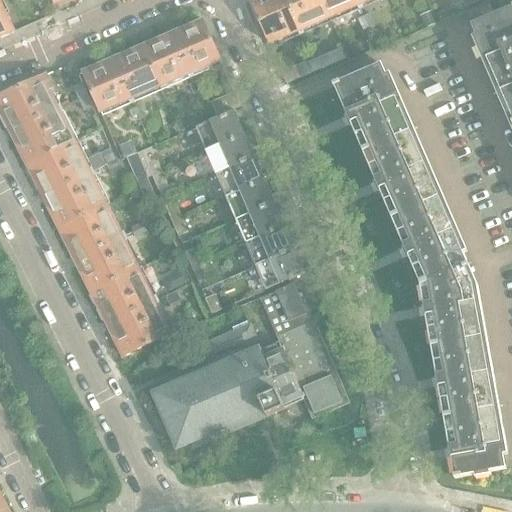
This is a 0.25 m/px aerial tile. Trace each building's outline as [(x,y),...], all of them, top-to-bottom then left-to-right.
[(330,19),(321,0),(251,0),(251,1),(270,45),(330,19)] [(372,0),(321,0),(330,19),(372,0)] [(0,39),(14,33),(0,2),(0,39)] [(511,8),(496,16),(490,2),(466,12),(501,93),(511,88),(511,8)] [(455,16),(452,9),(437,16),(440,22),(455,16)] [(432,13),(422,17),(427,29),(438,25),(432,13)] [(375,25),(370,14),(364,16),(369,28),(375,25)] [(369,28),(364,16),(358,19),(364,31),(369,28)] [(220,61),(203,21),(143,47),(161,87),(190,74),(220,61)] [(326,54),(320,40),(309,45),(315,59),(326,54)] [(161,87),(143,47),(83,73),(101,113),(161,87)] [(346,58),(343,50),(338,52),(342,60),(346,58)] [(324,68),(320,60),(316,62),(319,70),(324,68)] [(287,84),(310,74),(307,66),(305,63),(282,73),(287,84)] [(411,132),(397,100),(382,66),(335,86),(347,115),(344,116),(345,117),(349,126),(352,125),(363,152),(411,132)] [(75,143),(50,90),(52,89),(46,76),(0,97),(0,110),(28,165),(75,143)] [(204,91),(199,81),(194,83),(198,93),(204,91)] [(85,90),(83,83),(74,87),(76,94),(85,90)] [(198,93),(194,83),(189,85),(193,95),(198,93)] [(511,88),(501,93),(511,119),(511,88)] [(85,90),(76,94),(79,100),(88,96),(85,90)] [(216,115),(239,105),(234,94),(212,104),(212,106),(216,115)] [(88,96),(79,100),(82,106),(91,102),(88,96)] [(94,108),(91,102),(82,106),(84,112),(94,108)] [(216,115),(212,106),(208,108),(212,117),(216,115)] [(144,117),(140,107),(135,109),(139,119),(144,117)] [(212,117),(208,108),(203,110),(207,119),(212,117)] [(139,119),(135,109),(130,111),(134,121),(139,119)] [(207,119),(203,110),(199,112),(202,121),(207,119)] [(245,135),(239,122),(235,112),(190,132),(200,155),(207,152),(245,135)] [(202,121),(199,112),(194,114),(198,123),(202,121)] [(198,123),(194,114),(189,116),(193,125),(198,123)] [(193,125),(189,116),(185,118),(189,127),(193,125)] [(189,127),(185,118),(180,120),(184,129),(189,127)] [(184,129),(180,120),(175,122),(179,131),(184,129)] [(440,199),(425,166),(411,132),(363,152),(376,181),(373,182),(373,183),(378,192),(380,191),(392,219),(440,199)] [(255,159),(251,149),(245,135),(207,152),(217,175),(255,159)] [(137,153),(132,142),(120,147),(125,158),(137,153)] [(106,207),(75,143),(28,165),(60,230),(106,207)] [(162,172),(151,148),(137,154),(142,166),(147,178),(153,176),(162,172)] [(114,155),(111,149),(101,153),(104,160),(114,155)] [(127,158),(132,170),(142,166),(137,154),(127,158)] [(114,155),(104,160),(107,166),(116,161),(114,155)] [(265,181),(259,168),(255,159),(217,175),(226,197),(265,181)] [(116,161),(107,166),(110,172),(119,168),(116,161)] [(142,166),(132,170),(138,182),(147,178),(142,166)] [(122,174),(119,168),(110,172),(113,178),(122,174)] [(172,194),(162,172),(153,176),(163,198),(172,194)] [(147,178),(138,182),(143,194),(152,190),(147,178)] [(275,205),(271,196),(265,181),(226,197),(237,221),(275,205)] [(152,190),(143,194),(148,206),(157,203),(158,202),(152,190)] [(469,265),(454,232),(440,199),(392,219),(404,247),(402,248),(406,258),(409,257),(421,286),(469,265)] [(182,218),(175,203),(166,207),(172,222),(182,218)] [(285,227),(279,213),(275,205),(237,221),(246,243),(285,227)] [(138,271),(123,240),(106,207),(60,230),(92,294),(138,271)] [(188,233),(182,218),(172,222),(179,237),(188,233)] [(134,232),(144,227),(142,223),(132,228),(134,232)] [(136,237),(147,232),(144,227),(134,232),(136,237)] [(295,249),(291,242),(285,227),(246,243),(256,266),(295,249)] [(202,263),(195,249),(186,253),(192,268),(202,263)] [(305,274),(299,259),(295,249),(256,266),(267,290),(281,284),(305,274)] [(208,278),(202,263),(192,268),(198,282),(208,278)] [(483,338),(476,303),(474,287),(466,270),(470,269),(469,265),(421,286),(425,306),(422,307),(424,318),(427,317),(432,347),(483,338)] [(170,337),(154,305),(138,271),(92,294),(124,357),(170,337)] [(182,272),(165,280),(171,291),(187,283),(182,272)] [(314,321),(305,298),(301,300),(294,285),(283,289),(264,298),(280,336),(314,321)] [(180,301),(176,292),(165,297),(170,306),(180,301)] [(222,310),(215,295),(205,300),(212,315),(222,310)] [(350,404),(314,321),(280,336),(282,341),(279,343),(304,401),(312,420),(350,404)] [(196,362),(256,336),(251,325),(191,351),(196,362)] [(495,409),(489,374),(483,338),(432,347),(437,377),(435,378),(437,389),(439,388),(445,418),(495,409)] [(304,401),(279,343),(243,358),(241,353),(166,384),(168,390),(154,396),(155,398),(157,397),(164,414),(160,416),(165,429),(166,431),(170,429),(177,446),(176,447),(177,449),(191,443),(193,448),(266,417),(267,418),(272,415),(285,410),(285,409),(304,401)] [(506,470),(502,444),(495,409),(445,418),(450,448),(447,448),(447,449),(449,460),(452,459),(456,479),(506,470)]
